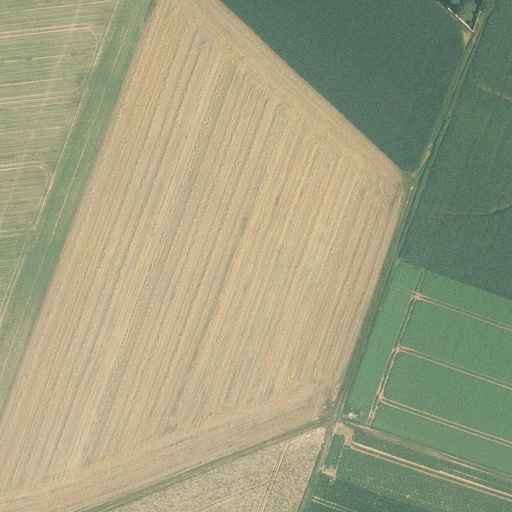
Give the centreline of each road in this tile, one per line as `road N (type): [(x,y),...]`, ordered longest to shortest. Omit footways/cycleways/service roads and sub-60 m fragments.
road 1 (track): [(486,0),(296,511)]
road 2 (track): [(511,481),(325,418),(96,511)]
